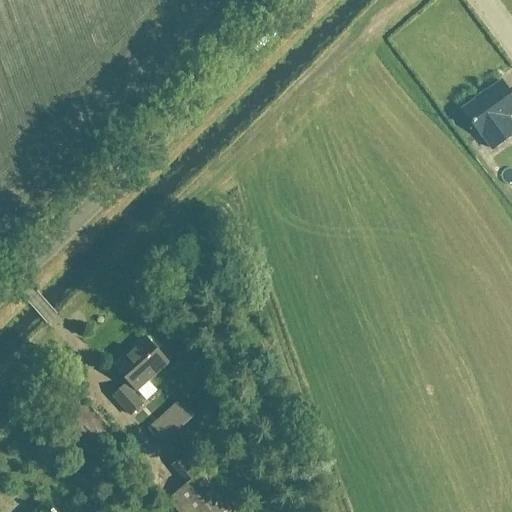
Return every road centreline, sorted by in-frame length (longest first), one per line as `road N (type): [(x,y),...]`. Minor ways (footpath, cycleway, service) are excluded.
road 1 (track): [(406,0),(0,395)]
road 2 (unclassified): [(0,294),(304,0)]
